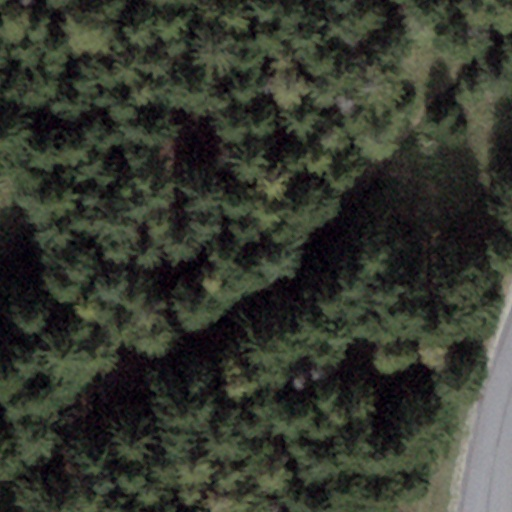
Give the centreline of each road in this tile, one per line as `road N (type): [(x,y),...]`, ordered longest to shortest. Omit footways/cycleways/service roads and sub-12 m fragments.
road 1 (track): [(511,10),(157,362),(22,511)]
road 2 (unclassified): [(481,511),(511,374)]
